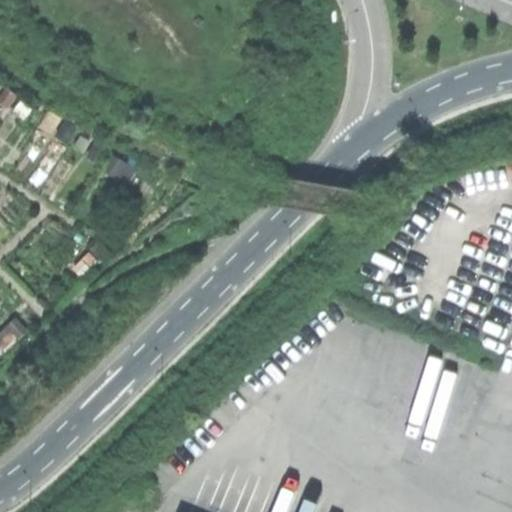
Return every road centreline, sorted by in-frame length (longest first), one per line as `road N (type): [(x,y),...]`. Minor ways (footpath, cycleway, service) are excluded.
road 1 (unclassified): [(353,149),(0,491)]
road 2 (unclassified): [(511,70),(441,94),(353,149)]
road 3 (unclassified): [(361,0),(372,65),(353,149)]
